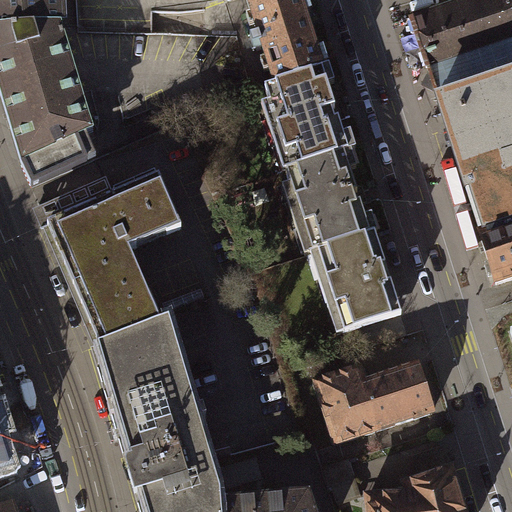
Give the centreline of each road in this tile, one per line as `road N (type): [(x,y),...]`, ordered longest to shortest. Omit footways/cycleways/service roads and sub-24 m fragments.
road 1 (primary): [(511,486),(363,0)]
road 2 (primary): [(0,266),(58,404),(88,511)]
